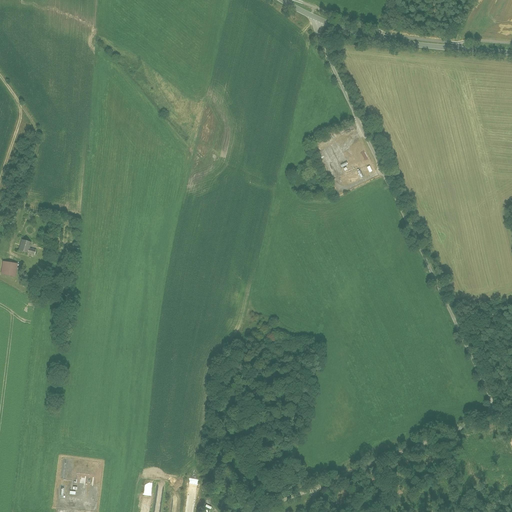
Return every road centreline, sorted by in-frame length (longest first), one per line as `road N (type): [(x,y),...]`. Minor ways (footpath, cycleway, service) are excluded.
road 1 (unclassified): [(499,413),(315,18)]
road 2 (unclassified): [(260,511),(499,413)]
road 3 (tertiary): [(315,18),(371,37),(511,53)]
road 4 (track): [(0,77),(35,133),(10,250),(20,258)]
